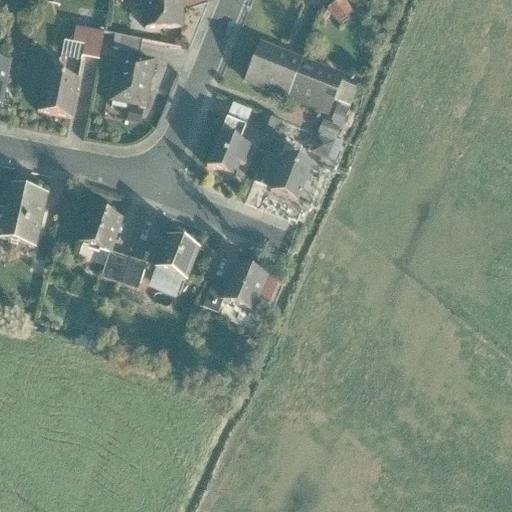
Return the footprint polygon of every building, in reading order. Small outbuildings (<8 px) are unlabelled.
[(179,36),(178,0),(144,0),(145,36),(179,36)] [(354,14),(345,0),(340,0),(329,7),(338,23),(354,14)] [(99,65),(104,38),(76,33),(73,50),(85,52),(83,62),(99,65)] [(140,44),(115,39),(112,53),(138,58),(140,44)] [(304,64),(260,47),(244,87),(288,104),(304,64)] [(146,116),(156,66),(120,59),(110,109),(146,116)] [(347,80),(304,64),(288,104),(331,121),(347,80)] [(70,125),(76,85),(46,79),(39,120),(70,125)] [(246,172),(253,153),(241,148),(247,132),(226,123),(206,172),(236,183),(240,170),(246,172)] [(336,162),(341,142),(317,136),(311,156),(336,162)] [(299,209),(312,172),(285,162),(271,199),(299,209)] [(0,250),(32,258),(45,202),(12,195),(6,220),(0,218),(0,250)] [(108,262),(119,225),(89,215),(77,252),(108,262)] [(186,287),(198,253),(168,243),(156,276),(186,287)] [(120,290),(128,265),(110,259),(102,284),(120,290)] [(146,270),(128,265),(120,290),(138,296),(146,270)] [(269,310),(279,288),(236,271),(228,290),(220,310),(254,321),(260,307),(269,310)] [(220,310),(228,290),(216,285),(204,314),(217,320),(220,310)]
